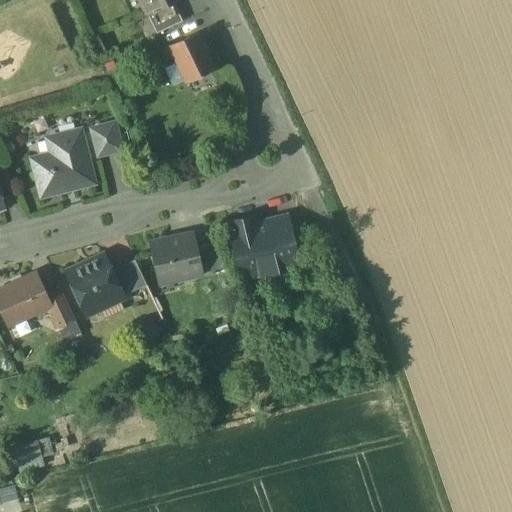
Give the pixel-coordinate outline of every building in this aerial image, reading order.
[(140,0),(147,13),(172,1),(174,0),(140,0)] [(172,1),(147,13),(151,22),(177,10),(172,1)] [(177,10),(151,22),(156,34),(182,21),(177,10)] [(197,36),(171,48),(187,81),(213,69),(197,36)] [(114,122),(91,128),(98,156),(121,150),(114,122)] [(61,153),(33,160),(42,194),(92,181),(79,131),(56,137),(61,153)] [(0,198),(15,194),(0,162),(0,161),(0,198)] [(251,217),(233,222),(235,230),(231,231),(239,265),(245,263),(249,279),(280,272),(267,222),(253,225),(251,217)] [(286,217),(267,222),(280,272),(299,267),(286,217)] [(191,234),(152,243),(160,277),(171,274),(172,279),(200,273),(194,248),(191,234)] [(216,243),(194,248),(200,273),(226,267),(216,243)] [(104,255),(89,262),(92,268),(69,278),(86,315),(123,297),(122,296),(111,271),(104,255)] [(135,260),(111,271),(122,296),(146,285),(135,260)] [(36,273),(0,289),(0,305),(9,325),(47,308),(51,306),(47,296),(36,273)] [(61,290),(47,296),(51,306),(47,308),(56,327),(74,319),(61,290)] [(44,466),(42,453),(52,452),(49,437),(13,443),(18,470),(44,466)]
